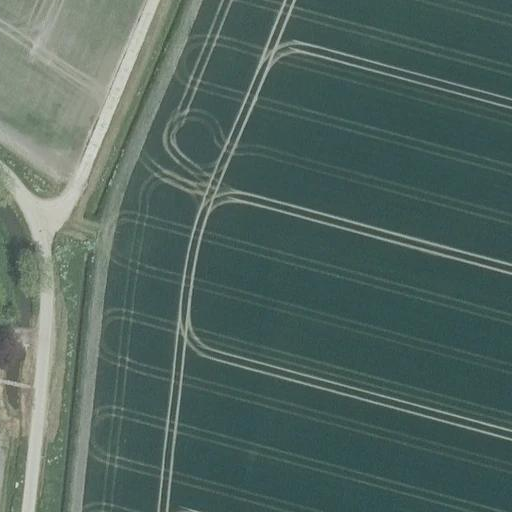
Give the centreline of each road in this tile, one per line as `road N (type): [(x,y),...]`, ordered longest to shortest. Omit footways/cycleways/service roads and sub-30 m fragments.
road 1 (unclassified): [(26,511),(46,280),(32,214),(0,170)]
road 2 (track): [(38,229),(74,192),(152,0)]
